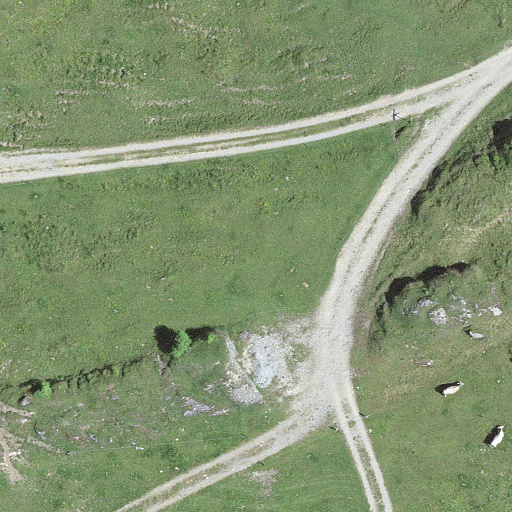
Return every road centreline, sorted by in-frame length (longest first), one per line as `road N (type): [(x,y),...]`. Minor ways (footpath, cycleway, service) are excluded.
road 1 (track): [(0,172),(389,115),(487,77)]
road 2 (track): [(380,511),(328,353),(391,193),(487,77)]
road 3 (track): [(133,511),(348,406)]
